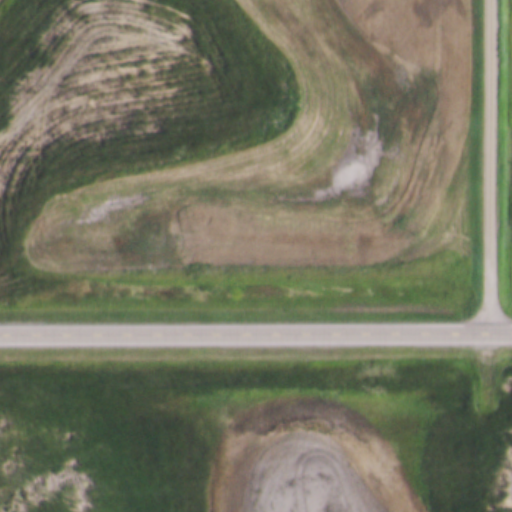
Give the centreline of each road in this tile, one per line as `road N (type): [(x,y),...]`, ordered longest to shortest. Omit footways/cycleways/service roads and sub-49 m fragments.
road 1 (secondary): [(0,330),(511,329)]
road 2 (residential): [(492,329),(493,0)]
